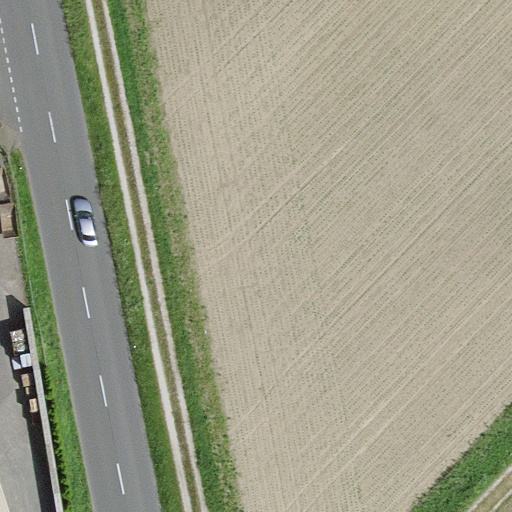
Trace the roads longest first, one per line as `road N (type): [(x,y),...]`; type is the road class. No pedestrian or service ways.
road 1 (track): [(197,511),(97,0)]
road 2 (secondary): [(25,0),(125,511)]
